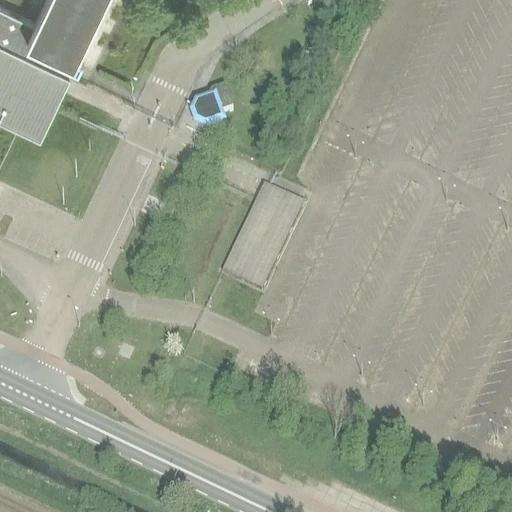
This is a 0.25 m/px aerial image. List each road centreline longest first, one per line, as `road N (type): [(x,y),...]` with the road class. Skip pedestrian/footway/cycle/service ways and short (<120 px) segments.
road 1 (tertiary): [(270,511),(0,382)]
road 2 (unknown): [(338,382),(303,365),(398,156)]
road 3 (unknown): [(71,284),(203,316),(303,365)]
road 4 (unknown): [(338,382),(438,175)]
road 5 (unknown): [(483,198),(383,402)]
road 6 (unknown): [(426,423),(511,250)]
road 7 (unknown): [(415,0),(358,118),(364,136),(398,156)]
road 8 (unknown): [(398,156),(472,0)]
road 9 (unknown): [(438,175),(511,22)]
